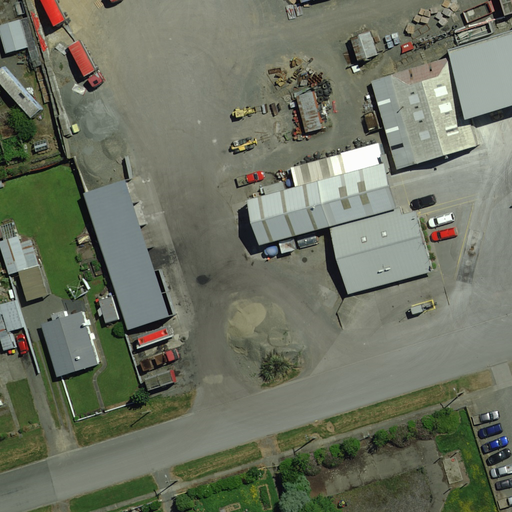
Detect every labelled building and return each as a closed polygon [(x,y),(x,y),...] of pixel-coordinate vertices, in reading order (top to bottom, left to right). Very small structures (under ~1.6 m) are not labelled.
[(315,0),(318,9),(353,0),(315,0)] [(31,19),(2,25),(10,61),(39,54),(31,19)] [(511,39),(450,59),(469,120),(511,106),(511,39)] [(441,68),(369,90),(396,179),(469,156),(441,68)] [(323,89),(298,95),(306,136),(332,131),(323,89)] [(379,168),(247,208),(263,259),(395,219),(379,168)] [(130,184),(80,199),(122,336),(173,321),(130,184)] [(411,218),(328,244),(347,303),(429,278),(411,218)] [(23,235),(2,241),(13,279),(34,273),(23,235)] [(20,302),(4,307),(13,335),(29,330),(20,302)] [(85,310),(46,323),(65,381),(105,368),(85,310)]
